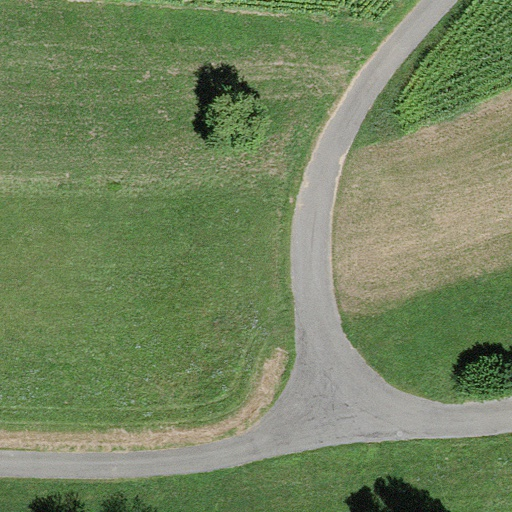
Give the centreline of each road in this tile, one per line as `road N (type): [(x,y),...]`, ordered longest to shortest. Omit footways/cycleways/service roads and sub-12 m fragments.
road 1 (unclassified): [(0,460),(205,462),(323,427),(511,414)]
road 2 (track): [(323,427),(310,162),(435,0)]
